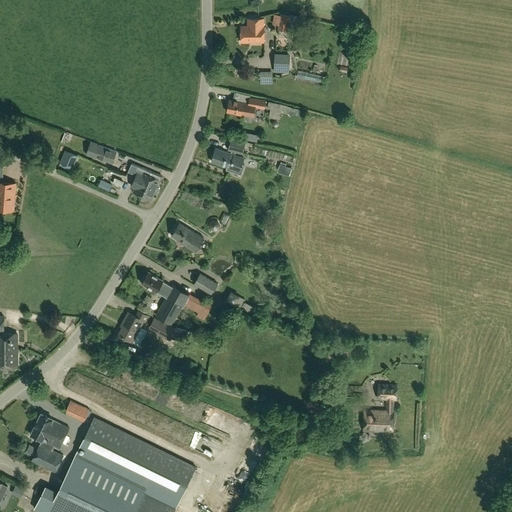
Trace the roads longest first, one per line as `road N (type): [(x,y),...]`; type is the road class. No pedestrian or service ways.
road 1 (unclassified): [(0,404),(81,333),(172,192),(201,120),(205,0)]
road 2 (unknown): [(0,150),(155,219)]
